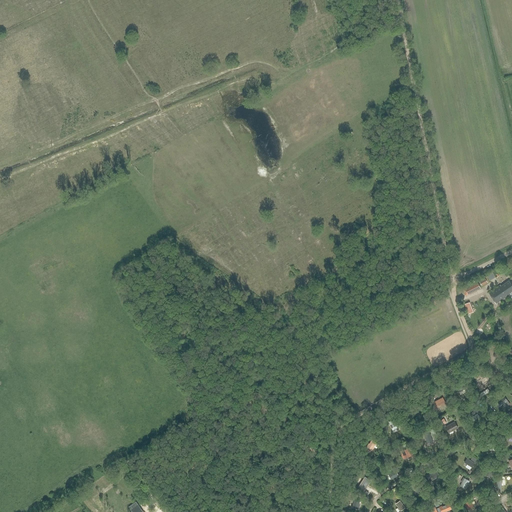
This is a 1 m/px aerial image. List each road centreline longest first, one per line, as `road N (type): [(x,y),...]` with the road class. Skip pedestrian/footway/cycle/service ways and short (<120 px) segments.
road 1 (track): [(400,17),(454,279)]
road 2 (track): [(326,511),(342,424),(470,350)]
road 3 (track): [(209,511),(229,488),(339,428)]
